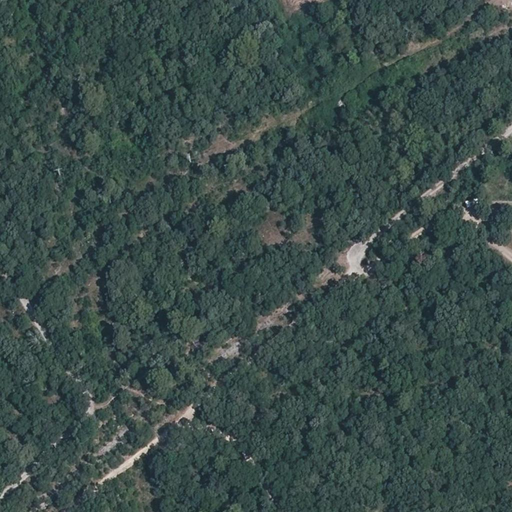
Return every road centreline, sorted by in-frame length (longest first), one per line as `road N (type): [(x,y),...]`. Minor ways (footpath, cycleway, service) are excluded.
road 1 (track): [(0,268),(86,407),(77,425),(0,489)]
road 2 (track): [(64,511),(180,428),(233,445),(283,511)]
